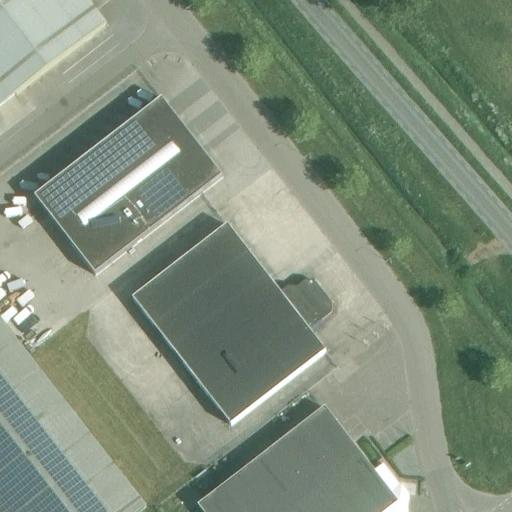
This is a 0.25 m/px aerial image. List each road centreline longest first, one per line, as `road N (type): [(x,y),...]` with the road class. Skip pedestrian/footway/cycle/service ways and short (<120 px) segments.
road 1 (unclassified): [(458,511),(432,449),(414,347),(398,313),(174,27)]
road 2 (secondary): [(511,233),(307,0)]
road 3 (unclassified): [(0,168),(174,27)]
